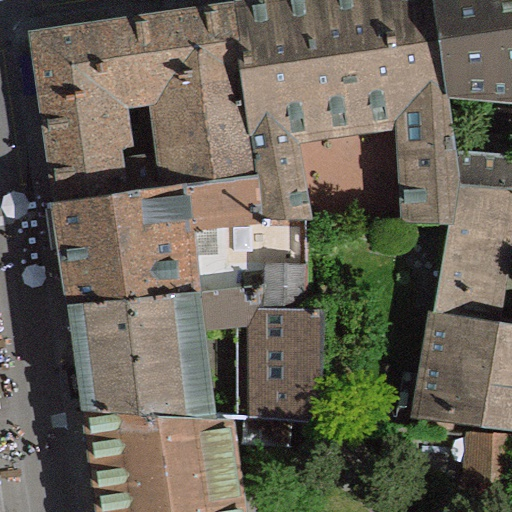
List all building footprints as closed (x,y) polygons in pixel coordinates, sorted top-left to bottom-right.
[(266,219),(308,217),(291,121),(400,106),(407,221),(454,221),(463,184),(457,180),(453,151),(446,90),(435,0),(291,0),(237,8),(260,175),(266,219)] [(511,0),(435,0),(446,90),(511,95),(511,0)] [(165,154),(170,188),(260,175),(237,8),(149,21),(157,84),(165,154)] [(125,89),(157,84),(149,21),(38,37),(60,204),(170,188),(165,154),(118,161),(114,135),(108,91),(125,89)] [(108,91),(114,135),(130,133),(125,89),(108,91)] [(511,155),(453,151),(457,180),(463,184),(511,189),(511,155)] [(75,305),(196,291),(191,228),(222,224),(266,219),(260,175),(170,188),(60,204),(75,305)] [(511,189),(463,184),(454,221),(421,413),(511,424),(511,329),(489,326),(505,221),(511,221),(511,189)] [(266,219),(222,224),(223,271),(307,270),(308,217),(266,219)] [(266,281),(266,285),(265,309),(307,309),(307,277),(266,281)] [(266,285),(196,291),(202,329),(261,322),(261,416),(317,421),(321,309),(307,309),(265,309),(266,285)] [(88,407),(214,416),(202,329),(196,291),(75,305),(88,407)] [(243,511),(229,417),(214,416),(88,407),(104,511),(243,511)] [(511,482),(511,434),(472,432),(468,480),(511,482)]
